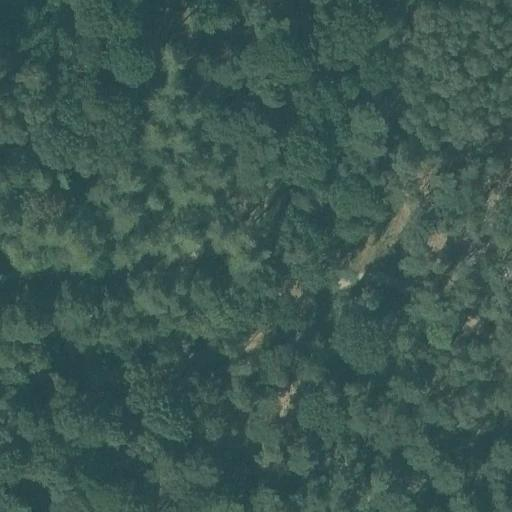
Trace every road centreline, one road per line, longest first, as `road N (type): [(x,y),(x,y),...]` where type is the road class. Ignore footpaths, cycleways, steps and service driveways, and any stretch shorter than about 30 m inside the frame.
road 1 (track): [(0,272),(84,274),(203,249),(243,252),(301,286),(329,291),(389,281),(453,304),(511,363)]
road 2 (track): [(329,291),(303,333),(299,362),(322,432),(323,504)]
